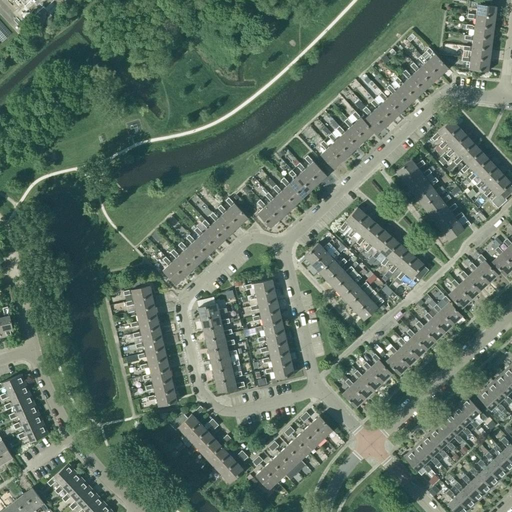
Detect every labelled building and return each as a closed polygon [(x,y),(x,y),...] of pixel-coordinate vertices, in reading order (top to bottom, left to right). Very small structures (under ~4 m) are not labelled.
[(19,0),(42,24),(59,8),(52,2),(54,0),(19,0)] [(476,15),(495,18),(496,6),(469,3),(468,7),(476,8),(476,15)] [(476,15),(467,14),(467,18),(475,19),(474,25),(493,28),(495,18),(476,15)] [(493,28),(474,25),(466,24),(465,29),(474,30),(473,36),(492,39),(493,28)] [(492,39),(473,36),(465,35),(464,39),(472,41),(471,47),(490,49),(492,39)] [(490,49),(471,47),(463,46),(463,50),(471,51),(470,58),(489,60),(490,49)] [(427,61),(440,75),(448,68),(429,48),(426,51),(431,57),(427,61)] [(385,55),(381,59),(385,64),(389,60),(385,55)] [(440,75),(427,61),(421,55),(418,58),(423,64),(419,69),(432,83),(440,75)] [(489,60),(470,58),(462,57),(461,61),(469,62),(468,69),(487,72),(489,60)] [(432,83),(419,69),(413,62),(410,65),(415,72),(411,76),(424,90),(432,83)] [(424,90),(411,76),(405,70),(402,73),(408,79),(403,83),(416,97),(424,90)] [(416,97),(403,83),(397,77),(394,80),(400,86),(395,91),(408,105),(416,97)] [(408,105),(395,91),(389,84),(386,87),(392,94),(387,98),(400,112),(408,105)] [(400,112),(387,98),(381,92),(378,95),(384,101),(379,105),(392,119),(400,112)] [(392,119),(379,105),(373,99),(370,102),(376,108),(371,113),(384,127),(392,119)] [(357,102),(355,104),(361,111),(362,110),(365,107),(359,100),(357,102)] [(384,127),(371,113),(366,107),(365,107),(362,110),(368,116),(363,120),(374,131),(373,132),(376,135),(384,127)] [(374,131),(363,120),(355,111),(352,114),(357,120),(353,125),(366,138),(373,132),(374,131)] [(366,138),(353,125),(347,118),(344,121),(349,128),(345,132),(358,146),(366,138)] [(445,140),(459,127),(451,119),(431,138),(434,141),(440,135),(444,140),(445,140)] [(358,146),(345,132),(339,126),(336,129),(341,135),(337,139),(350,153),(358,146)] [(452,148),(466,135),(459,127),(445,140),(444,140),(438,146),(441,149),(447,143),(452,148)] [(316,133),(312,137),(310,138),(317,146),(320,143),(326,150),(320,154),(333,169),(342,161),(329,147),(316,133)] [(350,153),(337,139),(331,133),(328,136),(334,142),(329,147),(342,161),(350,153)] [(459,156),(473,143),(466,135),(452,148),(446,154),(449,157),(455,151),(459,156)] [(466,164),(480,151),(473,143),(459,156),(453,162),(456,165),(462,159),(466,164)] [(474,172),(488,159),(480,151),(466,164),(460,169),(463,173),(469,167),(474,172)] [(305,169),(318,183),(326,175),(307,155),(304,158),(310,164),(305,169)] [(403,180),(418,169),(425,164),(422,160),(415,165),(411,159),(396,171),(403,180)] [(481,180),(495,166),(488,159),(474,172),(468,177),(471,181),(477,175),(481,180)] [(318,183),(305,169),(299,163),(296,166),(302,172),(297,176),(310,190),(318,183)] [(477,184),(475,185),(478,188),(479,187),(484,192),(489,187),(503,174),(495,166),(481,180),(477,184)] [(409,189),(425,177),(431,172),(429,169),(422,174),(418,169),(403,180),(409,189)] [(310,190),(297,176),(291,170),(288,173),(294,179),(289,183),(302,198),(310,190)] [(484,192),(479,196),(484,201),(488,197),(486,196),(492,191),(496,195),(490,200),(497,208),(506,200),(505,198),(511,191),(511,186),(510,184),(511,183),(503,174),(489,187),(484,192)] [(302,198),(289,183),(283,177),(280,180),(286,187),(281,191),(294,205),(302,198)] [(416,197),(431,186),(438,181),(435,177),(428,182),(425,177),(409,189),(416,197)] [(281,191),(276,185),(272,188),(278,194),(273,198),(286,212),(294,205),(281,191)] [(422,206),(438,194),(444,189),(442,186),(435,191),(431,186),(416,197),(422,206)] [(453,188),(451,190),(452,191),(455,195),(460,191),(458,187),(456,186),(453,188)] [(472,189),(466,194),(470,199),(476,194),(472,189)] [(268,192),(264,195),(270,201),(265,206),(279,220),(286,212),(273,198),(268,192)] [(429,215),(444,203),(451,198),(448,195),(441,200),(438,194),(422,206),(429,215)] [(226,211),(239,225),(247,217),(228,197),(225,200),(231,206),(226,211)] [(279,220),(265,206),(260,200),(257,203),(262,209),(257,214),(270,228),(279,220)] [(435,223),(451,212),(457,207),(455,203),(448,208),(444,203),(429,215),(435,223)] [(220,205),(217,208),(223,214),(218,218),(231,232),(239,225),(226,211),(220,205)] [(207,207),(202,211),(207,216),(211,212),(207,207)] [(353,229),(366,214),(357,207),(339,228),(342,231),(349,224),(353,229)] [(231,232),(218,218),(213,212),(209,215),(215,221),(210,226),(223,240),(231,232)] [(442,232),(457,220),(464,215),(461,212),(454,217),(451,212),(435,223),(442,232)] [(361,236),(373,221),(366,214),(353,229),(348,235),(351,238),(356,232),(361,236)] [(457,220),(442,232),(448,241),(470,224),(468,220),(464,215),(457,220)] [(223,240),(210,226),(205,220),(204,220),(201,223),(207,229),(202,233),(215,247),(223,240)] [(369,243),(382,228),(373,221),(361,236),(356,242),(359,245),(364,239),(369,243)] [(165,225),(160,230),(165,235),(170,230),(165,225)] [(215,247),(202,233),(197,227),(194,230),(199,236),(194,240),(208,254),(215,247)] [(378,250),(390,235),(382,228),(369,243),(364,249),(367,252),(373,246),(377,250),(378,250)] [(189,235),(186,238),(191,244),(187,248),(200,262),(208,254),(194,240),(189,235)] [(386,257),(398,242),(390,235),(378,250),(377,250),(367,262),(370,265),(381,253),(386,257)] [(496,237),(493,241),(498,246),(502,243),(496,237)] [(503,252),(501,253),(511,264),(511,246),(510,245),(511,243),(507,238),(503,241),(508,246),(503,252)] [(200,262),(187,248),(181,242),(178,245),(183,251),(179,255),(192,269),(200,262)] [(394,264),(406,249),(398,242),(386,257),(380,263),(384,266),(389,260),(394,264)] [(325,251),(325,252),(331,246),(328,243),(322,248),(317,243),(304,256),(311,264),(325,251)] [(332,259),(333,259),(339,254),(338,253),(345,247),(341,243),(338,246),(340,247),(336,251),(330,256),(325,252),(325,251),(311,264),(319,272),(332,259)] [(192,269),(179,255),(173,249),(168,244),(165,246),(170,252),(176,258),(171,263),(184,277),(192,269)] [(500,255),(492,262),(505,276),(511,268),(511,264),(501,253),(503,252),(498,246),(497,247),(495,249),(500,255)] [(402,271),(415,256),(406,249),(394,264),(389,270),(392,273),(397,267),(402,271)] [(477,268),(475,269),(488,283),(497,275),(485,261),(486,260),(481,254),(477,257),(482,262),(477,268)] [(415,256),(402,271),(394,281),(399,285),(402,281),(400,280),(405,274),(411,278),(413,275),(419,280),(428,270),(422,265),(423,264),(415,256)] [(184,277),(171,263),(165,257),(162,260),(168,266),(162,270),(176,284),(184,277)] [(326,280),(340,267),(346,262),(343,258),(337,264),(333,259),(332,259),(319,272),(326,280)] [(468,276),(466,278),(479,291),(488,283),(475,269),(477,268),(472,262),(468,265),(473,271),(468,276)] [(334,288),(347,275),(354,270),(351,266),(344,272),(340,267),(326,280),(334,288)] [(459,285),(457,286),(470,300),(479,291),(466,278),(468,276),(463,271),(459,274),(465,279),(459,285)] [(341,296),(355,283),(361,277),(358,274),(352,280),(347,275),(334,288),(341,296)] [(255,294),(274,290),(272,279),(245,285),(246,290),(254,288),(255,294)] [(456,288),(448,295),(461,308),(470,300),(457,286),(459,285),(454,279),(451,282),(456,288)] [(349,304),(362,291),(368,285),(365,282),(359,288),(355,283),(341,296),(349,304)] [(133,300),(152,296),(149,285),(123,291),(124,296),(132,294),(133,300)] [(258,304),(277,300),(274,290),(255,294),(247,296),(248,300),(256,298),(258,304)] [(356,312),(370,299),(376,293),(373,290),(367,296),(362,291),(349,304),(356,312)] [(136,311),(154,307),(152,296),(133,300),(125,302),(126,306),(134,304),(136,311)] [(441,310),(440,311),(453,325),(462,316),(449,303),(450,301),(445,296),(442,299),(447,304),(441,310)] [(370,299),(356,312),(363,320),(383,301),(380,298),(374,304),(370,299)] [(260,315),(279,311),(277,300),(258,304),(250,306),(251,311),(259,309),(260,315)] [(432,300),(428,303),(432,308),(433,307),(438,313),(432,318),(431,319),(444,333),(453,325),(440,311),(441,310),(436,304),(432,300)] [(200,318),(219,314),(227,312),(226,308),(218,310),(216,303),(198,307),(200,318)] [(0,317),(0,324),(3,337),(14,334),(7,307),(2,308),(5,317),(0,317)] [(138,321),(157,317),(154,307),(136,311),(128,313),(129,317),(137,315),(138,321)] [(263,326),(282,321),(279,311),(260,315),(252,317),(253,321),(261,319),(263,326)] [(423,326),(422,328),(435,341),(444,333),(431,319),(432,318),(427,313),(424,316),(429,321),(423,326)] [(203,329),(221,325),(229,323),(228,318),(220,320),(219,314),(200,318),(203,329)] [(141,332),(159,328),(157,317),(138,321),(130,323),(131,327),(139,325),(141,332)] [(265,336),(284,332),(282,321),(263,326),(255,327),(256,332),(264,330),(265,336)] [(415,335),(413,336),(426,350),(435,341),(422,328),(423,326),(418,321),(415,324),(420,329),(415,335)] [(205,339),(224,335),(232,333),(231,329),(223,331),(221,325),(203,329),(205,339)] [(143,342),(162,338),(159,328),(141,332),(132,334),(134,338),(142,336),(143,342)] [(406,343),(404,344),(417,358),(426,350),(413,336),(415,335),(409,329),(406,332),(411,338),(406,343)] [(268,347),(286,342),(284,332),(265,336),(257,338),(258,342),(266,340),(268,347)] [(208,350),(226,346),(234,344),(233,339),(225,341),(224,335),(205,339),(208,350)] [(145,353),(164,348),(162,338),(143,342),(135,344),(136,348),(144,347),(145,353)] [(397,351),(395,353),(408,366),(417,358),(404,344),(406,343),(401,338),(397,341),(402,346),(397,351)] [(270,357),(289,353),(286,342),(268,347),(260,349),(261,353),(269,351),(270,357)] [(210,360),(229,356),(237,354),(236,350),(228,352),(226,346),(208,350),(210,360)] [(394,354),(386,361),(399,375),(408,366),(395,353),(397,351),(392,346),(388,349),(394,354)] [(148,363),(167,359),(164,348),(145,353),(137,354),(138,359),(146,357),(148,363)] [(273,368),(291,363),(289,353),(270,357),(262,359),(263,363),(271,361),(273,368)] [(371,367),(369,369),(382,383),(391,374),(379,360),(380,359),(375,354),(371,357),(376,362),(371,367)] [(212,371),(231,367),(239,365),(238,361),(230,362),(229,356),(210,360),(212,371)] [(150,374),(169,370),(167,359),(148,363),(140,365),(141,369),(149,368),(150,374)] [(362,376),(360,377),(373,391),(382,383),(369,369),(371,367),(366,362),(362,365),(367,370),(362,376)] [(291,363),(273,368),(264,370),(265,374),(274,372),(275,379),(294,374),(291,363)] [(511,369),(509,366),(501,373),(511,385),(511,369)] [(215,381),(234,377),(242,375),(241,371),(233,373),(231,367),(212,371),(215,381)] [(153,384),(172,380),(169,370),(150,374),(142,376),(143,380),(151,378),(153,384)] [(353,384),(351,385),(364,399),(373,391),(360,377),(362,376),(357,370),(354,373),(359,379),(353,384)] [(511,385),(501,373),(493,381),(506,394),(510,390),(511,392),(511,385)] [(8,392),(25,384),(21,374),(0,383),(0,388),(5,386),(8,392)] [(342,376),(341,378),(345,382),(350,387),(342,394),(355,408),(364,399),(351,385),(353,384),(348,379),(344,375),(342,376)] [(234,377),(215,381),(217,392),(244,386),(243,381),(235,383),(234,377)] [(155,395),(174,391),(172,380),(153,384),(145,386),(146,391),(154,389),(155,395)] [(511,401),(506,394),(493,381),(485,388),(498,402),(502,398),(509,404),(511,401)] [(12,401),(30,394),(25,384),(8,392),(0,395),(0,396),(2,400),(10,396),(12,401)] [(504,409),(498,402),(485,388),(477,396),(490,410),(494,405),(501,412),(504,409)] [(174,391),(155,395),(147,397),(148,401),(156,399),(158,406),(177,402),(174,391)] [(17,411),(34,403),(30,394),(12,401),(4,405),(6,409),(14,406),(17,411)] [(459,405),(472,418),(476,414),(482,421),(486,417),(467,397),(459,405)] [(21,421),(39,413),(34,403),(17,411),(9,415),(11,419),(19,416),(21,421)] [(478,425),(472,418),(459,405),(451,412),(464,426),(468,422),(475,428),(478,425)] [(177,427),(187,418),(181,412),(169,423),(175,430),(178,427),(177,427)] [(470,432),(464,426),(451,412),(443,419),(456,433),(460,429),(467,436),(470,432)] [(26,431),(43,423),(39,413),(21,421),(13,425),(15,429),(23,426),(26,431)] [(185,435),(199,422),(191,414),(187,418),(177,427),(178,427),(185,435)] [(311,423),(324,437),(332,430),(319,416),(311,423)] [(462,440),(456,433),(443,419),(435,427),(448,440),(453,436),(459,443),(462,440)] [(192,443),(206,430),(199,422),(185,435),(192,443)] [(43,423),(26,431),(17,435),(19,439),(27,435),(30,442),(48,434),(43,423)] [(316,445),(324,437),(311,423),(303,431),(316,445)] [(454,447),(448,440),(435,427),(427,434),(440,448),(445,444),(451,450),(454,447)] [(200,451),(214,438),(206,430),(192,443),(200,451)] [(308,452),(316,445),(303,431),(295,438),(308,452)] [(447,455),(440,448),(427,434),(420,441),(432,455),(437,451),(443,458),(447,455)] [(0,458),(3,463),(12,457),(0,437),(0,458)] [(502,451),(511,461),(511,445),(504,437),(500,440),(506,447),(502,451)] [(207,459),(221,446),(214,438),(200,451),(207,459)] [(300,459),(308,452),(295,438),(287,445),(300,459)] [(439,462),(432,455),(420,441),(412,449),(425,463),(429,459),(435,465),(439,462)] [(292,467),(300,459),(287,445),(279,453),(292,467)] [(511,467),(511,461),(502,451),(496,445),(492,448),(499,454),(494,459),(507,472),(511,467)] [(214,467),(228,454),(221,446),(207,459),(214,467)] [(464,446),(459,450),(463,454),(467,450),(464,446)] [(431,469),(425,463),(412,449),(403,457),(416,471),(421,466),(427,473),(431,477),(435,474),(431,469)] [(507,472),(494,459),(488,452),(484,455),(491,462),(486,466),(499,480),(507,472)] [(284,474),(292,467),(279,453),(271,460),(284,474)] [(222,475),(236,462),(228,454),(214,467),(222,475)] [(499,480),(486,466),(480,459),(477,463),(483,469),(479,474),(492,487),(499,480)] [(276,481),(284,474),(271,460),(263,467),(276,481)] [(236,462),(222,475),(229,483),(243,470),(236,462)] [(61,484),(75,471),(68,463),(47,482),(50,486),(57,479),(61,484)] [(268,489),(276,481),(263,467),(255,475),(268,489)] [(492,487),(479,474),(472,467),(469,470),(475,477),(471,481),(484,495),(492,487)] [(68,492),(82,479),(75,471),(61,484),(54,490),(57,494),(64,487),(68,492)] [(484,495),(471,481),(465,474),(461,478),(467,484),(463,488),(476,502),(484,495)] [(75,500),(89,487),(82,479),(68,492),(61,498),(65,502),(71,495),(75,500)] [(476,502),(463,488),(457,482),(453,485),(459,492),(455,496),(468,510),(476,502)] [(433,497),(439,491),(434,485),(428,491),(433,497)] [(24,494),(35,509),(40,505),(45,511),(49,509),(32,487),(24,494)] [(83,508),(97,495),(89,487),(75,500),(69,506),(72,509),(79,503),(83,508)] [(465,511),(468,510),(455,496),(449,489),(445,493),(452,499),(447,504),(454,511),(465,511)] [(37,511),(35,509),(24,494),(15,500),(23,511),(30,511),(31,511),(37,511)] [(86,511),(93,511),(104,503),(97,495),(83,508),(77,511),(85,511),(86,511)] [(23,511),(15,500),(6,507),(9,511),(23,511)] [(104,503),(93,511),(111,511),(112,511),(104,503)]
